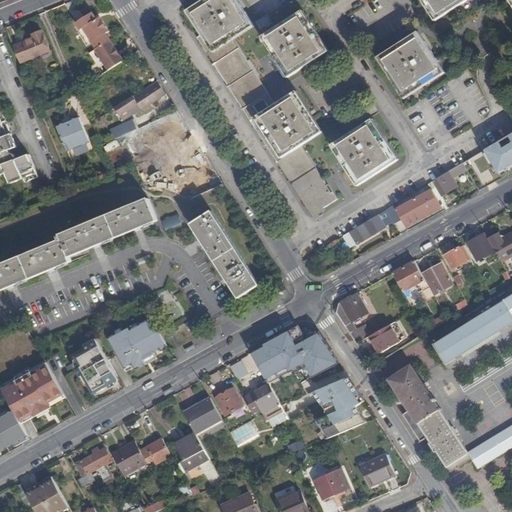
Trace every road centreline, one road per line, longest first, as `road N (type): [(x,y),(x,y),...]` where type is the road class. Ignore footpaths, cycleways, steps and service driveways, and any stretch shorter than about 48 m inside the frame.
road 1 (residential): [(235,342),(193,268),(170,248),(150,248),(0,308)]
road 2 (unclassified): [(282,252),(134,21)]
road 3 (unclassified): [(309,233),(161,5)]
road 4 (secondary): [(235,342),(0,473)]
road 5 (secondary): [(511,189),(311,299)]
road 6 (residential): [(311,299),(432,481)]
road 7 (unclassified): [(424,164),(336,24),(337,8),(350,0)]
road 8 (unclassified): [(424,164),(492,122),(485,73),(493,60)]
road 9 (unclassified): [(309,233),(424,164)]
